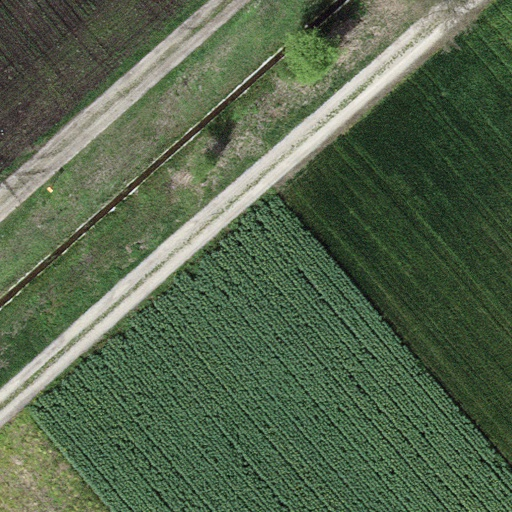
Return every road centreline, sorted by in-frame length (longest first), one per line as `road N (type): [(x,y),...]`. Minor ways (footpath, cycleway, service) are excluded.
road 1 (track): [(463,0),(0,416)]
road 2 (track): [(0,210),(237,0)]
